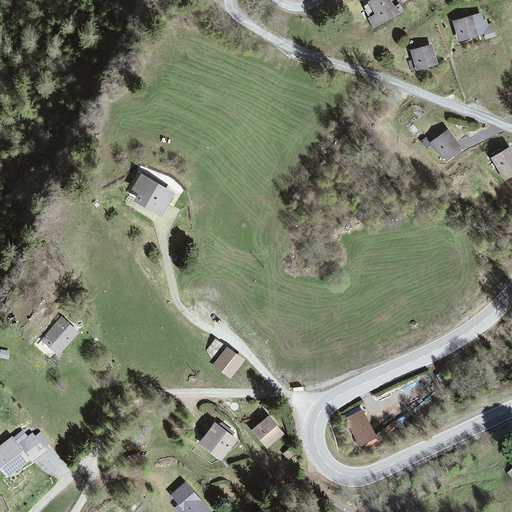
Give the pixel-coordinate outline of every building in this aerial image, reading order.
[(386,0),(370,0),(364,3),(376,27),(405,12),(400,2),(390,7),(386,0)] [(472,15),(449,22),(456,43),(478,36),(472,15)] [(491,24),(482,27),(487,41),(495,38),(491,24)] [(433,65),(427,46),(406,53),(412,71),(433,65)] [(444,132),(427,146),(442,164),(459,149),(444,132)] [(511,159),(506,152),(490,163),(504,184),(511,178),(511,159)] [(176,193),(141,174),(132,190),(139,193),(134,202),(162,218),(176,193)] [(48,319),(28,342),(48,358),(67,335),(48,319)] [(244,360),(211,338),(206,352),(213,370),(230,381),(244,360)] [(359,406),(340,416),(345,423),(363,413),(359,406)] [(263,416),(247,431),(264,450),(280,434),(263,416)] [(360,420),(346,427),(349,434),(364,427),(360,420)] [(233,439),(209,423),(194,445),(218,461),(233,439)] [(3,440),(0,442),(0,475),(24,456),(28,461),(46,447),(31,429),(21,437),(18,433),(6,443),(3,440)] [(369,434),(355,442),(358,448),(372,441),(369,434)] [(206,511),(181,483),(164,498),(176,511),(206,511)]
